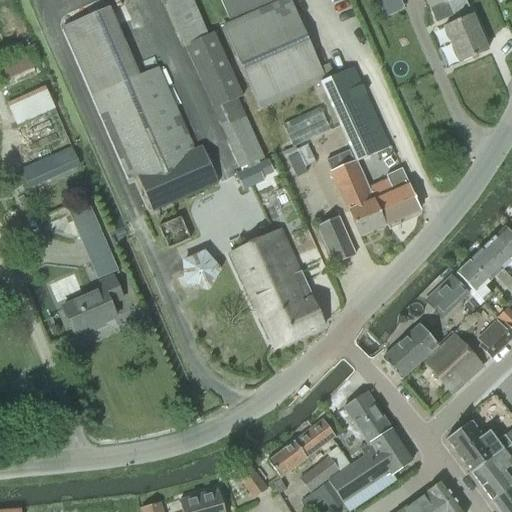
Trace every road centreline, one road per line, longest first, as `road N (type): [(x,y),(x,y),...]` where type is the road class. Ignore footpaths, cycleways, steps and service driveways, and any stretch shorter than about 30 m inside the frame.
road 1 (tertiary): [(0,467),(154,451),(204,434),(247,413),(335,342)]
road 2 (tertiary): [(335,342),(449,219),(511,123)]
road 3 (unknown): [(449,219),(390,132),(321,0)]
road 4 (residential): [(424,439),(335,342)]
road 5 (residential): [(424,439),(511,355)]
